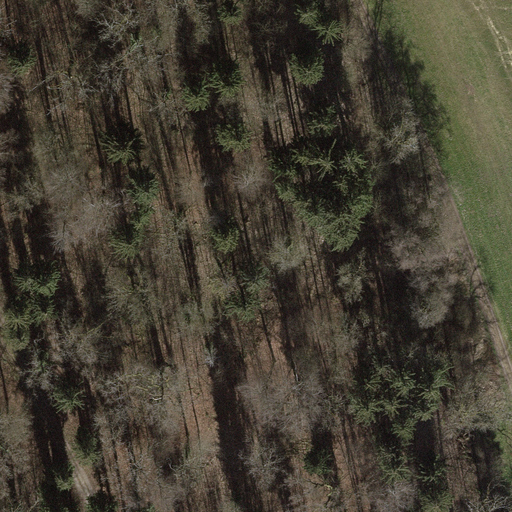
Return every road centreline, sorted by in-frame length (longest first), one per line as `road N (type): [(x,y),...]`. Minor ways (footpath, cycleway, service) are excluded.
road 1 (track): [(376,0),(511,339)]
road 2 (track): [(104,511),(0,307)]
